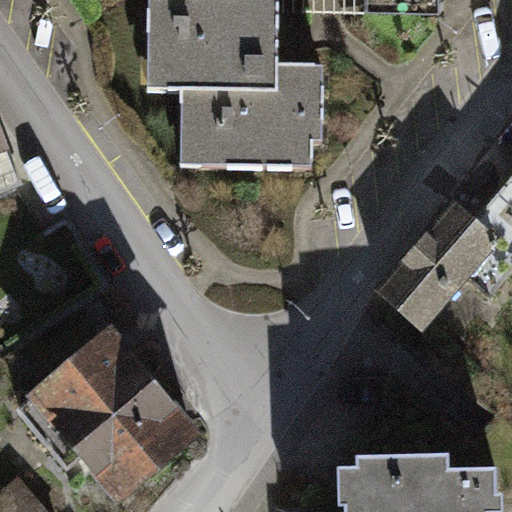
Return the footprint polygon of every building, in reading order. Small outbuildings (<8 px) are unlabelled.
[(98,0),(99,10),(148,11),(245,12),(245,0),(98,0)] [(367,0),(367,17),(437,19),(437,0),(367,0)] [(147,116),(180,116),(277,117),(278,90),(279,13),(245,12),(148,11),(147,116)] [(277,117),(180,116),(179,188),(314,190),(314,166),(323,166),(324,91),(278,90),(277,117)] [(511,133),(506,140),(511,144),(511,164),(473,209),(511,242),(511,133)] [(374,283),(423,325),(466,275),(491,296),(511,272),(511,242),(473,209),(454,192),(374,283)] [(126,316),(44,384),(133,490),(214,423),(126,316)] [(444,511),(445,511),(472,511),(472,497),(491,497),(490,466),(444,467),(443,452),(366,454),(367,475),(344,475),(345,506),(344,511),(444,511)] [(0,511),(48,511),(17,475),(0,488),(0,511)]
